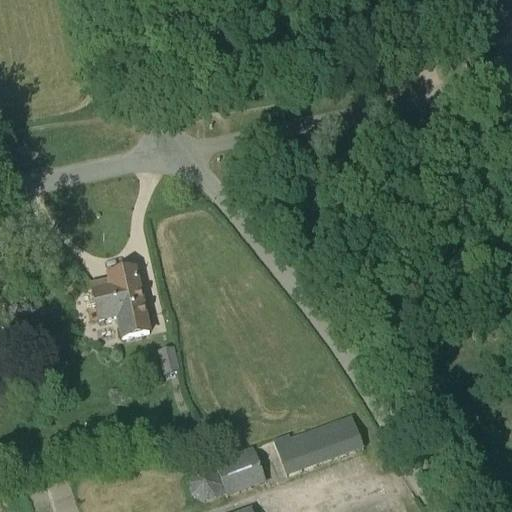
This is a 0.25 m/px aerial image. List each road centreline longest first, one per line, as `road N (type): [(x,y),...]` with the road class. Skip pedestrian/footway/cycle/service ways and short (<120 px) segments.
road 1 (unclassified): [(183,150),(322,324),(438,511)]
road 2 (unclassified): [(183,150),(0,189)]
road 3 (unclassified): [(183,150),(152,86),(134,0)]
road 4 (track): [(511,351),(382,376)]
